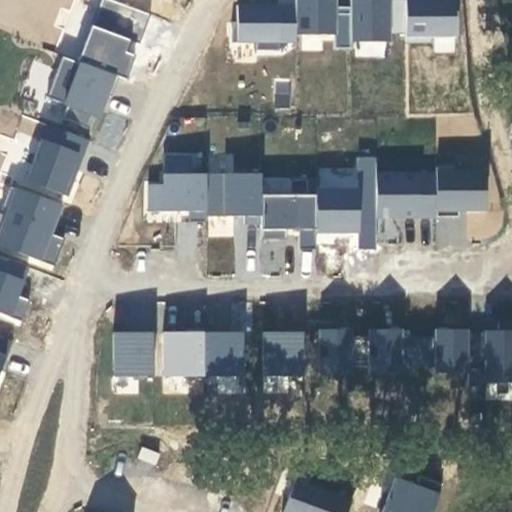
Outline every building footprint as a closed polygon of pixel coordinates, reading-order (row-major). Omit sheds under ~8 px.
[(60,54),(42,114),(95,130),(113,71),(127,76),(138,40),(84,24),(91,0),(73,0),(70,10),(65,8),(52,51),(60,54)] [(295,1),(276,0),(235,0),(234,44),(294,45),(295,1)] [(459,34),(458,0),(350,0),(351,7),(337,8),(336,0),(296,0),(297,33),(336,32),(336,42),(389,41),(389,36),(459,34)] [(64,200),(67,201),(88,138),(42,122),(28,164),(14,159),(6,181),(10,182),(0,211),(0,246),(54,265),(63,238),(53,234),(64,200)] [(299,246),(314,247),(315,232),(359,234),(359,248),(378,250),(378,241),(400,242),(402,218),(435,220),(434,247),(466,249),(468,211),(486,212),(488,171),(376,165),(377,156),(356,155),(355,168),(318,166),(317,194),(289,192),(290,177),(162,170),(161,183),(144,182),(143,212),(262,218),(262,228),(299,230),(299,246)] [(164,170),(186,172),(187,157),(165,155),(164,170)] [(232,239),(232,217),(207,217),(207,239),(232,239)] [(284,230),(262,230),(262,271),(284,272),(284,230)] [(303,249),(301,272),(311,273),(314,250),(303,249)] [(0,314),(21,323),(31,301),(19,296),(28,272),(0,260),(0,314)] [(318,328),(316,375),(353,376),(355,329),(318,328)] [(469,382),(511,381),(511,328),(434,330),(368,330),(369,374),(469,373),(469,382)] [(154,332),(113,330),(112,375),(153,376),(154,332)] [(161,375),(214,377),(214,391),(243,392),(245,332),(163,330),(161,375)] [(261,377),(305,377),(305,331),(262,331),(261,377)] [(0,370),(10,339),(0,335),(0,370)] [(381,511),(433,511),(440,491),(393,477),(381,511)] [(293,479),(283,511),(346,511),(352,496),(293,479)]
